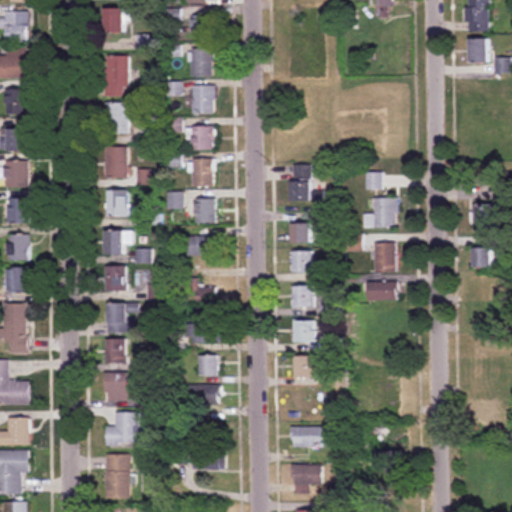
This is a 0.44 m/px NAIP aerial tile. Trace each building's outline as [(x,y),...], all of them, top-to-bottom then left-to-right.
[(468,0),(468,32),(491,32),(490,0),(468,0)] [(129,9),(105,9),(105,34),(129,34),(129,9)] [(30,43),(30,12),(4,12),(4,43),(30,43)] [(214,41),(214,16),(193,16),(193,41),(214,41)] [(490,40),(472,40),(472,64),(490,64),(490,40)] [(310,41),(289,41),(289,67),(310,67),(310,41)] [(28,48),(8,47),(8,57),(0,56),(0,79),(27,80),(28,48)] [(214,77),(214,49),(192,49),(192,77),(214,77)] [(130,98),(130,57),(107,57),(107,98),(130,98)] [(511,58),(496,58),(496,73),(511,72),(511,58)] [(216,86),(194,86),(194,115),(216,115),(216,86)] [(30,91),(8,91),(8,116),(30,116),(30,91)] [(130,104),(107,104),(107,135),(130,135),(130,104)] [(215,152),(215,128),(194,128),(194,152),(215,152)] [(3,131),(3,153),(28,153),(28,131),(3,131)] [(107,179),(129,179),(129,148),(107,148),(107,179)] [(215,159),(194,159),(194,188),(215,188),(215,159)] [(7,190),(31,190),(31,162),(7,162),(7,190)] [(292,203),(313,203),(313,166),(292,166),(292,203)] [(383,174),(368,174),(368,190),(383,190),(383,174)] [(108,218),(130,218),(130,191),(108,191),(108,218)] [(11,225),(31,225),(31,199),(11,199),(11,225)] [(217,199),(197,199),(197,224),(217,224),(217,199)] [(399,199),(376,199),(376,215),(365,215),(365,229),(399,229),(399,199)] [(486,231),(497,231),(497,206),(486,206),(486,231)] [(293,245),(313,245),(313,225),(293,225),(293,245)] [(135,245),(135,232),(107,232),(107,256),(127,256),(127,245),(135,245)] [(10,235),(10,262),(31,262),(31,235),(10,235)] [(190,257),(218,257),(218,237),(190,237),(190,257)] [(398,244),(376,244),(376,273),(398,273),(398,244)] [(475,248),(475,269),(494,269),(494,248),(475,248)] [(292,252),(292,273),(314,273),(314,252),(292,252)] [(321,281),(338,281),(338,262),(321,262),(321,281)] [(129,267),(107,267),(107,293),(129,293),(129,267)] [(31,268),(10,268),(10,294),(31,294),(31,268)] [(499,296),(499,278),(475,278),(475,296),(499,296)] [(368,302),(401,302),(401,283),(368,283),(368,302)] [(217,305),(217,285),(192,285),(192,305),(217,305)] [(294,309),(316,309),(316,286),(294,286),(294,309)] [(110,333),(140,333),(140,304),(110,304),(110,333)] [(6,329),(0,329),(0,343),(12,344),(12,354),(30,354),(30,305),(6,305),(6,329)] [(498,306),(475,306),(475,323),(498,323),(498,306)] [(295,344),(316,344),(316,321),(295,321),(295,344)] [(225,324),(189,324),(189,343),(225,343),(225,324)] [(107,340),(107,364),(129,364),(129,340),(107,340)] [(220,377),(220,356),(201,356),(201,377),(220,377)] [(317,378),(317,357),(295,357),(295,378),(317,378)] [(31,382),(11,382),(11,360),(0,360),(0,405),(31,405),(31,382)] [(499,361),(475,361),(475,380),(483,380),(483,396),(499,396),(499,361)] [(135,372),(107,372),(107,402),(135,402),(135,372)] [(222,405),(222,385),(196,385),(196,405),(222,405)] [(292,410),(322,410),(322,391),(292,391),(292,410)] [(108,427),(108,445),(149,445),(149,412),(118,412),(118,427),(108,427)] [(31,445),(31,418),(11,418),(11,432),(1,432),(1,445),(31,445)] [(324,428),(293,428),(293,448),(324,448),(324,428)] [(227,470),(227,450),(195,450),(194,470),(227,470)] [(31,473),(31,451),(0,451),(0,495),(24,495),(24,473),(31,473)] [(404,452),(376,452),(376,471),(404,471),(404,452)] [(132,499),(132,454),(107,454),(107,499),(132,499)] [(294,495),(324,495),(324,466),(294,466),(294,495)] [(31,511),(31,503),(6,503),(6,511),(31,511)]
